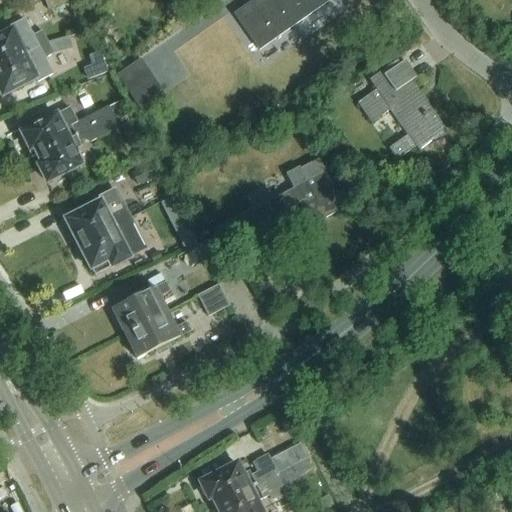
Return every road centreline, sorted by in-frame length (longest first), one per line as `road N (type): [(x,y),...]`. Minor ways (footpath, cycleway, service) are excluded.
road 1 (secondary): [(78,507),(94,489),(327,348),(428,261),(511,169)]
road 2 (residential): [(261,343),(403,238),(511,111)]
road 3 (secondary): [(0,361),(78,507)]
road 4 (track): [(382,511),(511,449)]
road 5 (residential): [(511,87),(416,0)]
